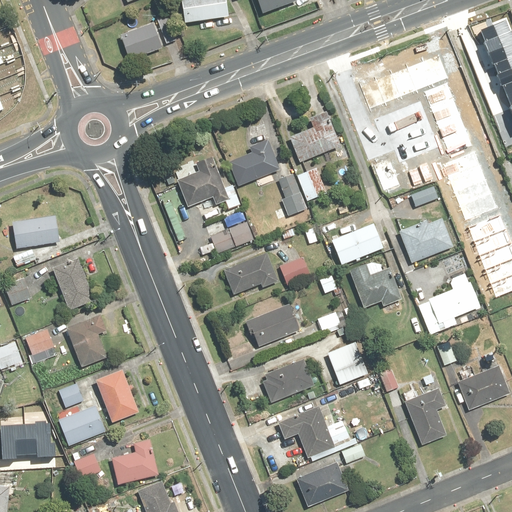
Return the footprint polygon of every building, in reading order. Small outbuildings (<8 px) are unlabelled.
[(228,0),(183,0),(186,22),(230,17),(228,0)] [(258,0),(264,15),(302,1),(301,0),(258,0)] [(170,16),(120,33),(129,59),(179,41),(170,16)] [(480,30),(489,52),(511,42),(511,34),(506,20),(480,30)] [(511,42),(489,52),(498,73),(511,67),(511,42)] [(434,85),(450,79),(441,55),(425,61),(434,85)] [(418,91),(434,85),(425,61),(409,66),(418,91)] [(402,96),(418,91),(409,66),(393,72),(402,96)] [(26,67),(8,75),(13,86),(31,77),(26,67)] [(511,67),(498,73),(506,95),(511,92),(511,67)] [(386,102),(402,96),(393,72),(377,78),(386,102)] [(370,108),(386,102),(377,78),(361,83),(370,108)] [(502,99),(496,83),(487,86),(483,78),(476,81),(486,105),(502,99)] [(425,94),(431,108),(453,100),(447,85),(425,94)] [(431,108),(436,123),(458,115),(453,100),(431,108)] [(290,133),(300,161),(343,145),(329,107),(308,115),(312,125),(290,133)] [(436,123),(442,138),(464,130),(458,115),(436,123)] [(442,138),(447,153),(469,145),(464,130),(442,138)] [(412,139),(393,147),(409,188),(429,180),(412,139)] [(228,157),(239,184),(282,168),(271,141),(228,157)] [(200,169),(180,176),(191,204),(214,195),(221,212),(244,203),(236,182),(228,185),(214,151),(196,158),(200,169)] [(443,165),(449,178),(479,166),(473,153),(443,165)] [(374,165),(383,191),(398,185),(389,160),(374,165)] [(318,165),(297,173),(308,199),(328,191),(318,165)] [(449,178),(454,192),(485,180),(479,166),(449,178)] [(275,209),(283,228),(299,222),(295,213),(302,211),(299,203),(306,200),(295,170),(277,177),(284,195),(280,196),(284,206),(275,209)] [(454,192),(460,205),(490,193),(485,180),(454,192)] [(433,186),(409,195),(414,209),(438,199),(433,186)] [(460,205),(466,219),(496,206),(490,193),(460,205)] [(443,210),(399,227),(412,262),(457,245),(443,210)] [(58,213),(14,222),(20,249),(64,240),(58,213)] [(469,227),(474,241),(506,229),(501,215),(469,227)] [(209,233),(217,253),(256,238),(248,218),(209,233)] [(331,236),(342,264),(386,247),(375,219),(331,236)] [(310,229),(301,233),(307,245),(316,241),(310,229)] [(474,241),(480,255),(511,243),(506,229),(474,241)] [(480,255),(485,269),(511,258),(511,243),(480,255)] [(37,250),(13,256),(16,267),(40,261),(37,250)] [(270,250),(224,267),(234,294),(263,283),(264,285),(282,279),(270,250)] [(280,264),(287,284),(313,275),(305,255),(280,264)] [(511,258),(485,269),(491,283),(511,275),(511,258)] [(83,259),(55,270),(70,312),(99,302),(83,259)] [(367,260),(350,267),(365,306),(382,300),(383,303),(403,296),(391,266),(373,274),(367,260)] [(478,305),(464,270),(448,276),(452,287),(418,301),(431,333),(458,322),(455,315),(478,305)] [(330,274),(316,281),(322,295),(337,288),(330,274)] [(27,275),(6,283),(14,304),(34,297),(27,275)] [(511,275),(491,283),(496,297),(511,291),(511,275)] [(291,301),(247,318),(258,346),(302,329),(291,301)] [(336,307),(316,315),(323,331),(342,323),(336,307)] [(105,314),(68,327),(83,367),(110,357),(102,334),(111,330),(105,314)] [(436,344),(444,365),(458,360),(450,338),(436,344)] [(11,343),(0,346),(0,365),(1,368),(18,362),(11,343)] [(353,344),(325,355),(337,386),(365,375),(353,344)] [(305,356),(261,373),(272,402),(316,385),(305,356)] [(511,390),(500,361),(456,378),(469,409),(511,392),(511,390)] [(379,370),(387,391),(400,386),(392,365),(379,370)] [(126,367),(96,378),(112,423),(142,412),(126,367)] [(77,383),(61,391),(69,409),(86,401),(77,383)] [(441,384),(405,398),(422,443),(448,433),(438,408),(449,405),(441,384)] [(392,392),(385,396),(391,410),(399,406),(392,392)] [(321,403),(279,419),(286,438),(299,433),(308,457),(352,440),(344,419),(329,424),(321,403)] [(98,404),(59,418),(70,446),(108,432),(98,404)] [(50,424),(25,425),(27,458),(55,456),(54,444),(51,444),(50,424)] [(1,426),(3,459),(27,458),(25,425),(1,426)] [(114,456),(119,483),(162,475),(154,437),(135,441),(137,451),(114,456)] [(363,441),(343,449),(348,461),(367,454),(363,441)] [(95,451),(75,458),(83,478),(103,471),(95,451)] [(339,460),(298,476),(308,504),(350,488),(339,460)] [(166,479),(139,489),(147,511),(182,511),(178,500),(174,501),(166,479)] [(0,511),(9,511),(11,484),(0,483),(0,511)]
